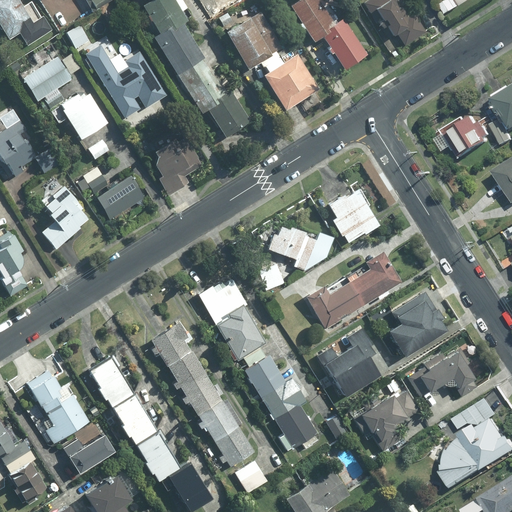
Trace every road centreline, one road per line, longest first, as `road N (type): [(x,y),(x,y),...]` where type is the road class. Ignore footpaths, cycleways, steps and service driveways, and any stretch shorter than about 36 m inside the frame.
road 1 (tertiary): [(368,114),(0,343)]
road 2 (residential): [(511,344),(368,114)]
road 3 (tertiary): [(511,23),(368,114)]
